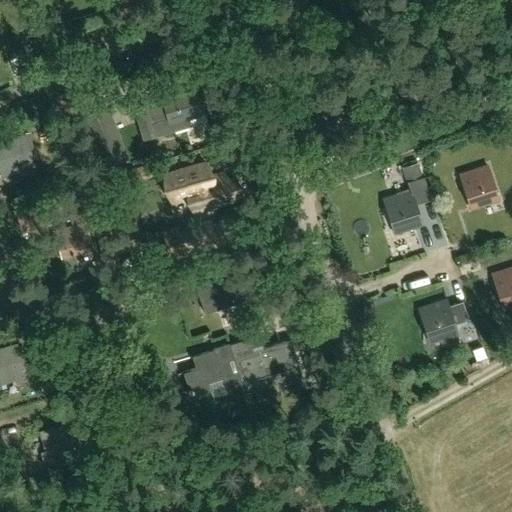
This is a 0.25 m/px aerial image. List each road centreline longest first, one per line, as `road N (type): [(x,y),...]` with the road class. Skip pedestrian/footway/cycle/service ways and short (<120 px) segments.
road 1 (unclassified): [(237,0),(400,511)]
road 2 (unknown): [(299,193),(0,306)]
road 3 (track): [(377,433),(511,360)]
